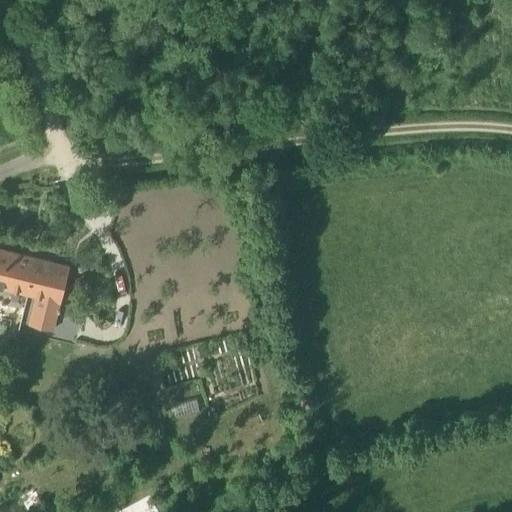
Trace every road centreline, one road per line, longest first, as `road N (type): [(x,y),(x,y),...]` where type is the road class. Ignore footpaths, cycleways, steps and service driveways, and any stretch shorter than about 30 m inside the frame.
road 1 (track): [(61,151),(94,162),(173,160),(439,125),(511,129)]
road 2 (unclassified): [(61,151),(3,0)]
